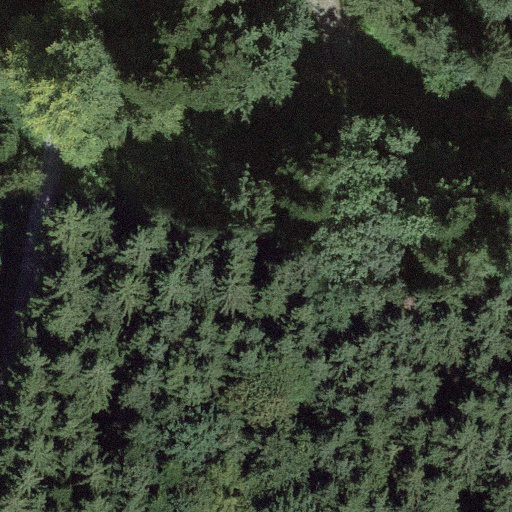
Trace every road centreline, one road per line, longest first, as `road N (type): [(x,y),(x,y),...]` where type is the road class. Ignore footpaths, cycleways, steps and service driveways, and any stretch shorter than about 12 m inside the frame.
road 1 (track): [(0,362),(73,0)]
road 2 (track): [(335,0),(372,44),(451,107),(511,123)]
